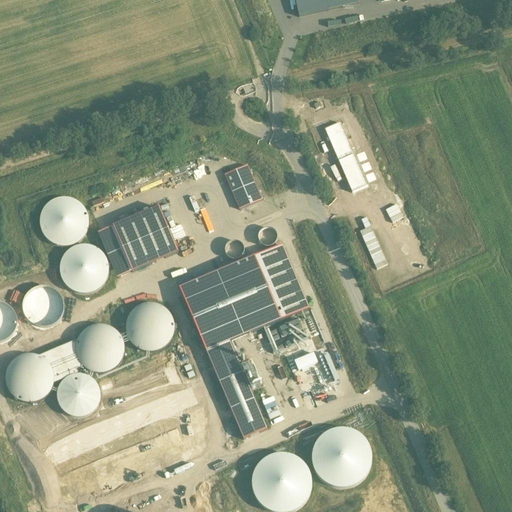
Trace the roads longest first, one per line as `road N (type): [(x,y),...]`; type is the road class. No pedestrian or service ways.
road 1 (unclassified): [(449,511),(290,144)]
road 2 (track): [(0,169),(246,91)]
road 3 (track): [(511,30),(267,84)]
road 4 (unclassified): [(290,144),(239,120),(236,101),(246,91),(274,99)]
